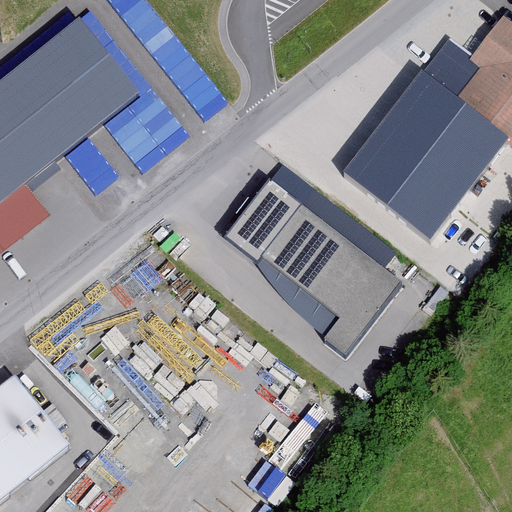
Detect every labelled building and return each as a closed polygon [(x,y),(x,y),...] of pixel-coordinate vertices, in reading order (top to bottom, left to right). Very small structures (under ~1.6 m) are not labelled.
[(227,99),(148,0),(110,0),(204,117),(227,99)] [(79,18),(99,39),(107,31),(88,10),(79,18)] [(511,30),(504,24),(474,63),(450,45),(348,176),(430,239),(508,139),(511,141),(511,30)] [(0,258),(50,218),(37,202),(143,116),(89,50),(0,121),(0,258)] [(403,248),(282,165),(228,238),(258,259),(322,341),(344,357),(400,277),(388,268),(403,248)] [(11,371),(0,380),(0,496),(68,443),(11,371)]
